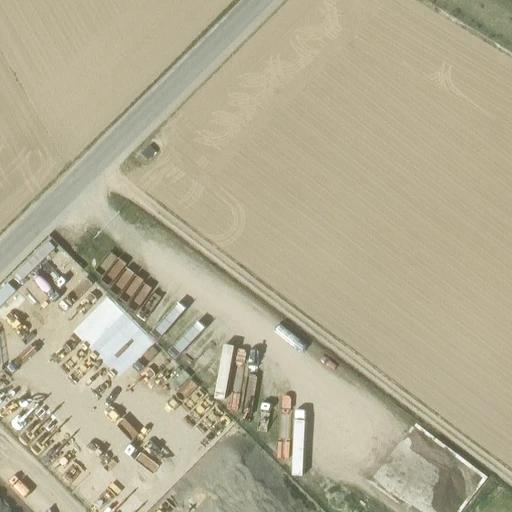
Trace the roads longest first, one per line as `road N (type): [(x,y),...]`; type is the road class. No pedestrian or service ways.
road 1 (track): [(103,171),(511,487)]
road 2 (residential): [(270,0),(0,271)]
